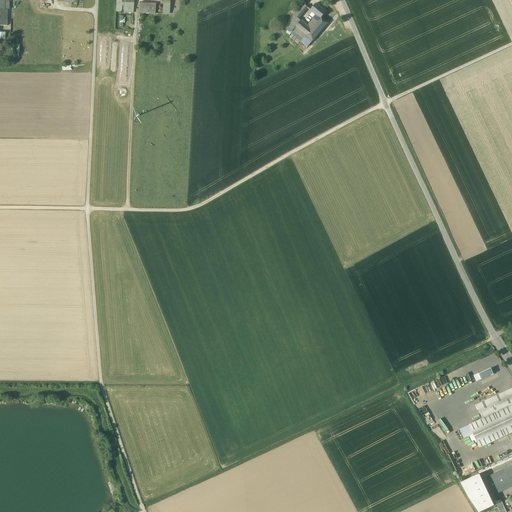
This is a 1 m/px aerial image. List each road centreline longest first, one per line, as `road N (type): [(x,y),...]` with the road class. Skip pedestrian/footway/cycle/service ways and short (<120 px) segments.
road 1 (unclassified): [(343,0),(511,366)]
road 2 (track): [(87,209),(100,379),(144,511)]
road 3 (track): [(127,209),(192,208),(385,104)]
road 4 (track): [(96,0),(87,209)]
road 5 (track): [(127,209),(138,31)]
road 6 (track): [(511,47),(385,104)]
